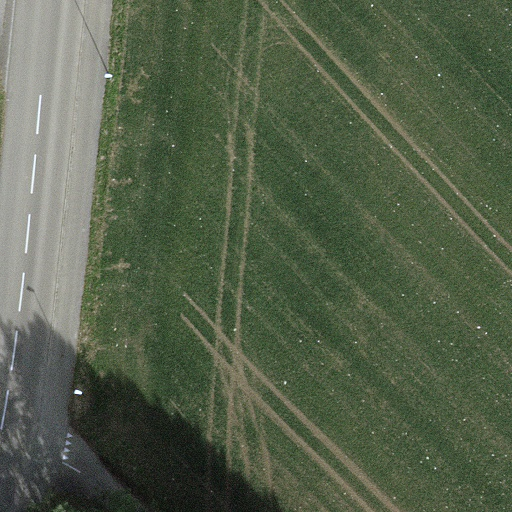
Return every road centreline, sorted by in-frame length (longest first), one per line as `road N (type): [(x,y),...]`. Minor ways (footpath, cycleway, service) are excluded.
road 1 (secondary): [(56,0),(0,428)]
road 2 (track): [(2,416),(104,511)]
